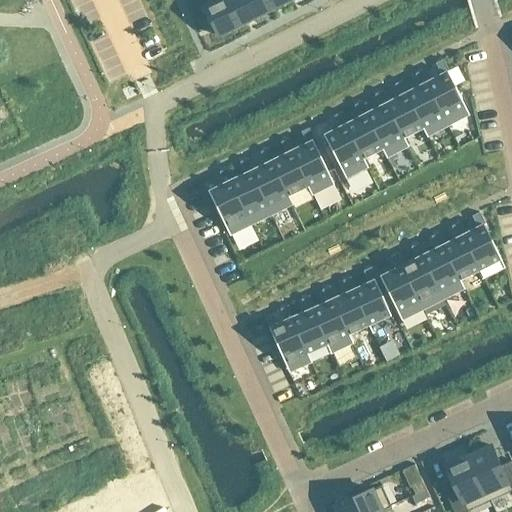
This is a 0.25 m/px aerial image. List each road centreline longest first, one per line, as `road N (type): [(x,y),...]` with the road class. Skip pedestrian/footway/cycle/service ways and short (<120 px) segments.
road 1 (residential): [(171,222),(80,261),(177,483)]
road 2 (residential): [(171,222),(300,498)]
road 3 (residential): [(511,399),(300,498)]
road 4 (residential): [(481,0),(511,148)]
